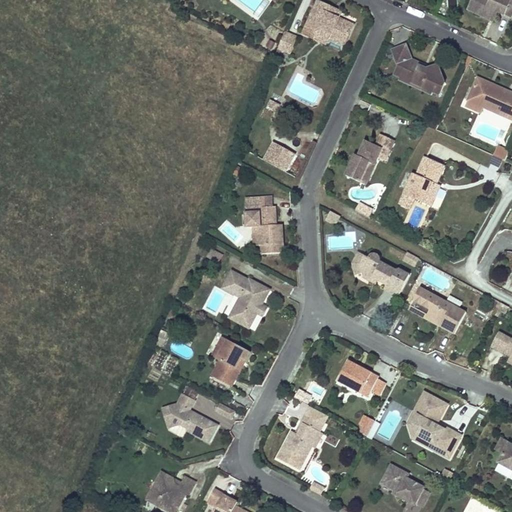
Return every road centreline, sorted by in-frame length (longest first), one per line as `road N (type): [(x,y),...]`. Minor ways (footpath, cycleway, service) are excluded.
road 1 (residential): [(319,511),(253,471),(246,445),(317,311)]
road 2 (residential): [(511,296),(307,185)]
road 3 (residential): [(511,400),(317,311)]
road 4 (residential): [(307,185),(379,7)]
road 5 (residential): [(511,61),(379,7)]
road 6 (residential): [(317,311),(307,185)]
